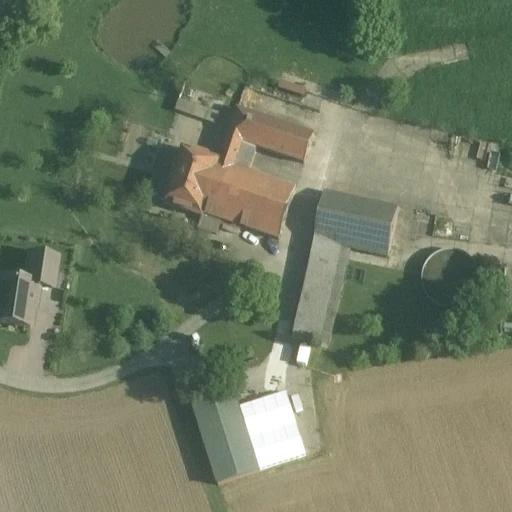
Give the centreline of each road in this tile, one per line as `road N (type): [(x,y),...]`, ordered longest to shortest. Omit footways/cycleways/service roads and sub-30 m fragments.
road 1 (residential): [(225,303),(158,354),(88,380),(0,368)]
road 2 (track): [(174,342),(221,511)]
